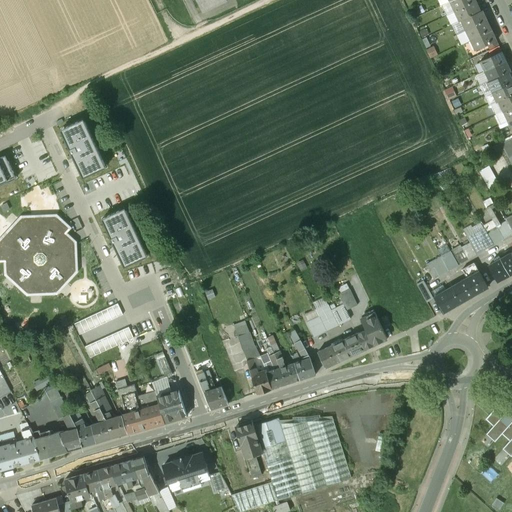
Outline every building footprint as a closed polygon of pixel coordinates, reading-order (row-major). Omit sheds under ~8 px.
[(196,0),(203,13),(227,2),(226,0),(196,0)] [(475,0),(451,0),(450,1),(455,11),(476,1),(475,0)] [(476,1),(455,11),(459,21),(460,21),(481,11),(476,1)] [(481,11),(460,21),(465,30),(487,20),(482,10),(481,11)] [(487,20),(465,30),(470,41),(492,30),(487,20)] [(492,30),(470,41),(474,50),(487,45),(496,40),(492,30)] [(496,40),(487,45),(489,50),(499,46),(496,40)] [(489,50),(488,51),(490,56),(501,51),(499,46),(489,50)] [(490,56),(479,61),(484,71),(506,61),(501,51),(490,56)] [(506,61),(484,71),(488,81),(509,72),(511,71),(506,61)] [(488,81),(487,82),(491,92),(511,82),(511,79),(509,72),(488,81)] [(511,82),(491,92),(496,102),(498,101),(511,94),(511,82)] [(445,90),(449,99),(457,95),(453,86),(445,90)] [(511,94),(498,101),(503,111),(511,107),(511,94)] [(511,107),(503,111),(507,121),(511,119),(511,107)] [(60,130),(83,178),(106,168),(84,119),(60,130)] [(511,139),(511,138),(500,143),(506,154),(511,151),(511,139)] [(0,157),(0,185),(16,178),(6,155),(0,157)] [(488,185),(497,181),(490,165),(481,169),(488,185)] [(102,219),(124,268),(148,257),(125,208),(102,219)] [(7,274),(28,294),(57,292),(76,272),(75,244),(70,244),(68,240),(70,238),(65,233),(69,228),(56,216),(22,218),(0,241),(0,260),(6,260),(7,274)] [(511,230),(508,224),(498,230),(503,238),(511,233),(511,230)] [(498,230),(488,236),(493,244),(503,238),(498,230)] [(480,240),(475,232),(466,237),(470,242),(476,254),(484,249),(479,241),(480,240)] [(480,240),(479,241),(484,249),(493,244),(488,236),(480,240)] [(460,245),(450,250),(453,255),(458,264),(476,254),(470,242),(461,247),(460,245)] [(511,252),(501,258),(510,274),(511,272),(511,252)] [(440,255),(431,261),(434,266),(434,267),(439,275),(449,269),(444,261),(440,255)] [(453,255),(444,261),(449,269),(458,264),(453,255)] [(510,274),(501,258),(489,265),(498,281),(510,274)] [(434,266),(431,261),(426,264),(434,278),(439,275),(434,267),(434,266)] [(474,263),(461,269),(466,278),(475,294),(486,288),(474,263)] [(466,278),(456,284),(464,300),(475,294),(466,278)] [(433,298),(425,284),(418,288),(426,302),(433,298)] [(456,284),(446,290),(454,306),(464,300),(456,284)] [(348,288),(337,293),(343,306),(345,311),(356,305),(348,288)] [(446,290),(434,297),(442,313),(454,306),(446,290)] [(118,304),(75,324),(80,335),(123,314),(118,304)] [(343,306),(331,311),(333,316),(337,325),(349,319),(345,311),(343,306)] [(316,312),(305,317),(307,322),(318,317),(316,312)] [(375,312),(360,318),(365,331),(372,346),(387,339),(375,312)] [(333,316),(322,321),(326,330),(337,325),(333,316)] [(322,321),(310,327),(314,336),(326,330),(322,321)] [(129,327),(85,347),(90,357),(133,338),(129,327)] [(271,345),(263,328),(257,330),(265,349),(266,349),(269,356),(274,353),(271,345)] [(365,331),(357,334),(364,349),(372,346),(365,331)] [(356,333),(344,339),(351,355),(364,349),(357,334),(356,333)] [(310,358),(297,334),(291,337),(304,360),(310,358)] [(344,339),(331,345),(338,362),(351,355),(344,339)] [(276,343),(271,345),(274,353),(280,351),(276,343)] [(254,345),(243,349),(247,360),(247,361),(253,358),(260,355),(258,351),(257,351),(254,345)] [(331,345),(317,351),(325,368),(338,362),(331,345)] [(280,351),(274,353),(278,362),(283,360),(284,360),(280,351)] [(277,369),(267,372),(272,389),(286,384),(281,367),(278,362),(274,353),(269,356),(274,367),(277,369)] [(304,360),(300,361),(299,358),(296,353),(291,355),(295,363),(300,379),(315,374),(310,358),(304,360)] [(173,373),(166,356),(159,359),(166,376),(173,373)] [(266,369),(257,372),(255,367),(256,367),(253,358),(247,361),(247,360),(246,360),(257,394),(272,389),(267,372),(266,369)] [(295,363),(285,366),(283,360),(278,362),(281,367),(286,384),(300,379),(295,363)] [(107,364),(97,370),(99,374),(109,369),(107,364)] [(214,367),(206,370),(209,376),(216,374),(214,367)] [(221,387),(210,391),(207,383),(208,383),(204,372),(200,373),(199,371),(196,372),(202,388),(211,409),(213,409),(228,403),(221,387)] [(4,374),(0,375),(0,398),(12,392),(4,374)] [(155,391),(139,396),(135,384),(128,386),(125,379),(117,381),(126,414),(122,415),(128,433),(165,422),(157,396),(155,391)] [(104,396),(99,386),(91,390),(96,400),(104,396)] [(179,389),(157,396),(165,422),(187,416),(179,389)] [(122,415),(115,417),(104,396),(96,400),(99,408),(106,420),(112,437),(128,433),(122,415)] [(61,397),(50,403),(59,419),(63,417),(69,414),(61,397)] [(494,405),(496,407),(485,419),(493,426),(486,433),(495,441),(502,434),(509,441),(502,448),(511,456),(511,454),(511,404),(507,410),(498,402),(494,405)] [(106,420),(99,408),(95,410),(101,422),(92,425),(92,426),(97,442),(112,437),(106,420)] [(70,431),(63,433),(62,432),(61,432),(60,431),(53,434),(52,431),(34,436),(41,458),(83,446),(78,428),(74,422),(70,414),(69,414),(63,417),(70,431)] [(320,417),(293,419),(293,422),(281,423),(256,431),(262,452),(272,481),(231,494),(238,508),(240,511),(351,477),(333,419),(320,420),(320,417)] [(86,428),(82,418),(74,422),(78,428),(83,446),(97,442),(92,426),(86,428)] [(253,421),(236,426),(252,477),(262,474),(255,454),(262,452),(256,431),(253,421)] [(0,469),(41,458),(34,436),(31,427),(21,430),(23,436),(0,442),(0,469)] [(194,457),(183,461),(190,482),(209,476),(209,475),(202,453),(194,455),(194,457)] [(160,492),(150,473),(149,473),(144,456),(133,460),(138,476),(142,475),(148,488),(145,489),(149,496),(154,494),(160,492)] [(138,476),(133,460),(122,463),(127,479),(129,486),(140,483),(138,476)] [(190,482),(183,461),(173,464),(172,462),(164,465),(171,488),(190,482)] [(122,463),(112,466),(116,482),(127,479),(122,463)] [(112,466),(98,470),(106,497),(109,496),(113,495),(111,487),(113,483),(116,482),(112,466)] [(106,497),(98,470),(84,474),(90,495),(91,498),(99,496),(100,499),(106,511),(116,511),(109,496),(106,497)] [(209,476),(214,492),(228,487),(220,472),(209,475),(209,476)] [(84,474),(65,479),(73,505),(80,503),(79,498),(90,495),(84,474)] [(124,495),(121,489),(118,489),(116,482),(113,483),(111,487),(113,495),(109,496),(116,511),(132,511),(127,502),(124,495)] [(145,489),(135,492),(138,499),(149,496),(145,489)] [(167,489),(160,492),(169,511),(176,507),(167,489)] [(135,492),(124,495),(127,502),(138,499),(135,492)] [(166,511),(169,511),(160,492),(154,494),(158,504),(157,505),(160,511),(166,511)] [(56,498),(44,501),(47,511),(60,511),(58,504),(56,498)] [(47,511),(44,501),(32,505),(34,511),(33,511),(47,511)] [(287,502),(271,507),(272,511),(284,511),(290,510),(287,502)]
